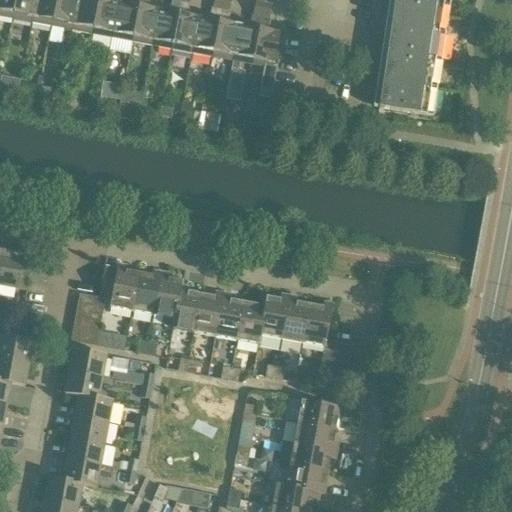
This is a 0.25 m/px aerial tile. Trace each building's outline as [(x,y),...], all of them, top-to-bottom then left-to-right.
[(0,0),(0,17),(12,19),(15,0),(0,0)] [(15,0),(12,19),(32,23),(36,0),(15,0)] [(36,0),(32,23),(52,27),(56,0),(36,0)] [(56,0),(52,27),(63,29),(62,36),(61,41),(69,43),(72,31),(77,0),(56,0)] [(92,35),(97,0),(77,0),(72,31),(92,35)] [(97,0),(92,35),(112,38),(119,0),(97,0)] [(139,2),(131,1),(127,0),(119,0),(112,38),(132,42),(139,2)] [(214,0),(212,9),(221,10),(222,0),(214,0)] [(230,0),(222,0),(221,10),(229,12),(230,0)] [(394,0),(378,109),(431,117),(448,5),(433,3),(433,0),(394,0)] [(180,2),(172,1),(170,8),(179,10),(180,2)] [(159,6),(148,4),(139,2),(132,42),(152,46),(159,6)] [(189,4),(180,2),(179,10),(188,12),(189,4)] [(255,3),(253,16),(261,18),(263,4),(255,3)] [(263,4),(261,18),(269,19),(271,6),(263,4)] [(179,10),(170,8),(159,6),(152,46),(172,50),(179,10)] [(221,10),(212,9),(211,8),(209,16),(199,14),(192,54),(212,57),(221,10)] [(199,14),(188,12),(179,10),(172,50),(192,54),(199,14)] [(230,12),(229,12),(221,10),(212,57),(232,61),(239,21),(229,19),(230,12)] [(251,65),(259,25),(261,18),(253,16),(251,16),(250,23),(239,21),(232,61),(251,65)] [(259,25),(251,65),(264,68),(258,98),(270,100),(276,68),(273,67),(280,29),(259,25)] [(246,111),(251,79),(233,76),(228,108),(246,111)] [(34,77),(33,86),(39,87),(40,87),(42,78),(34,77)] [(18,96),(21,81),(12,80),(10,95),(18,96)] [(118,112),(117,118),(138,121),(138,122),(140,114),(141,107),(142,101),(121,98),(120,103),(119,110),(118,112)] [(78,103),(76,110),(89,112),(90,106),(78,103)] [(194,105),(183,103),(179,124),(190,126),(194,105)] [(159,118),(159,119),(170,121),(172,110),(161,108),(159,118)] [(265,109),(260,115),(258,129),(268,131),(272,110),(265,109)] [(200,113),(197,131),(217,135),(220,116),(200,113)] [(226,113),(223,129),(235,132),(239,115),(226,113)] [(3,249),(0,264),(0,288),(18,292),(22,267),(25,253),(3,249)] [(109,308),(132,312),(139,274),(104,268),(99,294),(111,297),(109,308)] [(153,316),(160,278),(139,274),(132,312),(153,316)] [(181,282),(160,278),(153,316),(173,320),(172,324),(171,330),(172,330),(181,282)] [(194,334),(200,295),(180,292),(182,282),(181,282),(172,330),(194,334)] [(79,295),(77,307),(103,312),(105,300),(98,299),(79,295)] [(222,299),(200,295),(194,334),(215,338),(222,299)] [(263,307),(243,303),(236,342),(258,346),(266,298),(265,298),(263,307)] [(260,341),(261,337),(281,340),(288,302),(266,298),(258,346),(259,346),(260,341)] [(236,342),(243,303),(222,299),(215,338),(236,342)] [(281,340),(302,344),(309,306),(288,302),(281,340)] [(351,346),(332,342),(326,341),(328,327),(331,310),(309,306),(302,344),(324,348),(323,353),(349,358),(351,346)] [(103,312),(77,307),(75,319),(100,324),(103,312)] [(75,319),(72,330),(98,335),(100,324),(75,319)] [(70,343),(74,343),(96,348),(98,335),(72,330),(70,343)] [(32,343),(17,340),(0,337),(0,360),(28,366),(32,343)] [(139,342),(136,355),(145,357),(148,344),(139,342)] [(157,346),(148,344),(145,357),(154,358),(157,346)] [(103,380),(107,357),(73,351),(68,374),(103,380)] [(346,369),(349,358),(323,353),(321,365),(346,369)] [(0,383),(10,385),(24,388),(28,366),(0,360),(0,383)] [(186,374),(189,362),(180,360),(177,372),(186,374)] [(197,363),(189,362),(186,374),(195,376),(197,363)] [(344,381),(346,369),(321,365),(319,376),(344,381)] [(267,366),(265,379),(273,380),(276,368),(267,366)] [(222,367),(220,380),(228,382),(231,369),(222,367)] [(284,370),(276,368),(273,380),(282,382),(284,370)] [(240,371),(231,369),(228,382),(237,384),(240,371)] [(99,399),(103,380),(68,374),(64,395),(78,398),(113,404),(113,402),(99,399)] [(144,374),(142,387),(152,389),(154,377),(144,374)] [(319,376),(316,388),(342,393),(344,381),(319,376)] [(0,383),(0,403),(6,405),(10,385),(0,383)] [(139,398),(149,400),(152,389),(142,387),(139,398)] [(78,398),(74,418),(109,425),(113,404),(78,398)] [(335,431),(339,409),(301,402),(297,424),(335,431)] [(257,408),(245,405),(243,414),(256,416),(257,408)] [(254,425),(256,416),(243,414),(242,423),(254,425)] [(136,417),(134,429),(143,431),(146,419),(136,417)] [(105,446),(109,425),(74,418),(70,440),(105,446)] [(293,445),(331,453),(335,431),(297,424),(293,445)] [(134,429),(131,441),(141,443),(143,431),(134,429)] [(70,440),(67,460),(101,468),(105,446),(70,440)] [(289,467),(327,474),(331,453),(293,445),(289,467)] [(235,457),(248,459),(250,450),(237,448),(235,457)] [(246,468),(248,459),(235,457),(234,465),(246,468)] [(97,488),(101,468),(67,460),(63,481),(97,488)] [(126,472),(125,473),(135,474),(138,462),(128,460),(127,463),(120,462),(118,470),(126,472)] [(275,486),(323,495),(327,474),(289,467),(285,487),(276,485),(275,486)] [(133,486),(135,474),(125,473),(123,484),(133,486)] [(97,490),(97,488),(63,481),(49,479),(46,495),(79,502),(82,487),(97,490)] [(159,486),(154,498),(162,502),(168,490),(165,489),(159,486)] [(310,511),(314,494),(323,496),(323,495),(275,486),(272,507),(297,511),(310,511)] [(227,499),(240,501),(242,493),(229,490),(227,499)] [(190,505),(198,507),(201,494),(192,492),(190,505)] [(201,494),(198,507),(207,508),(210,496),(201,494)] [(76,511),(78,507),(79,502),(46,495),(42,511),(76,511)] [(239,510),(240,501),(227,499),(226,508),(233,509),(231,511),(241,511),(242,510),(239,510)] [(123,503),(118,511),(129,511),(131,507),(123,503)]
